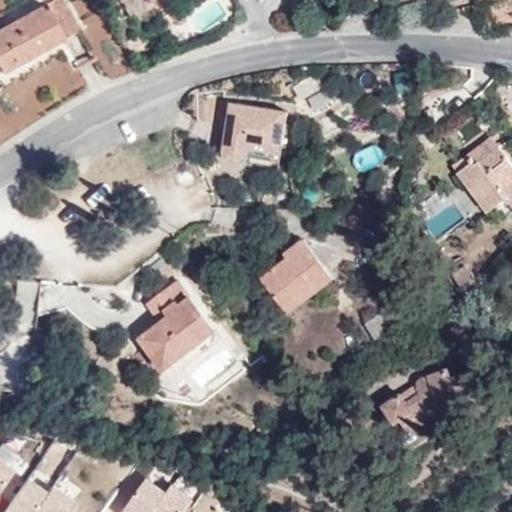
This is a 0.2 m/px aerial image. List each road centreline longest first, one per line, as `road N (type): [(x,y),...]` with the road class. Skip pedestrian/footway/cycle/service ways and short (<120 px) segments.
road 1 (residential): [(0,171),(94,110),(194,70),(329,45),(511,56)]
road 2 (unknown): [(0,222),(26,252),(64,270),(102,272),(204,214),(279,219),(317,238),(336,268)]
